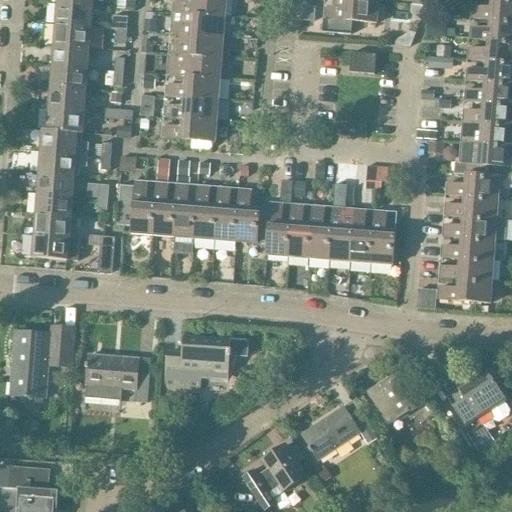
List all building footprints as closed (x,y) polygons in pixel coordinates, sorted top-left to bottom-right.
[(122,0),(122,8),(134,10),(135,0),(122,0)] [(171,15),(189,16),(189,15),(225,17),(225,0),(190,0),(190,3),(175,2),(172,4),(171,15)] [(323,19),(322,33),(350,35),(351,22),(376,24),(378,2),(356,0),(342,0),(343,0),(342,8),(328,7),(324,10),(323,19)] [(471,10),(470,20),(489,21),(489,20),(511,21),(511,0),(490,0),(490,8),(475,7),(471,10)] [(56,4),(55,25),(63,26),(92,28),(92,22),(93,7),(63,4),(56,4)] [(316,10),(303,8),(302,23),(315,24),(316,10)] [(144,21),(157,22),(158,14),(148,13),(144,13),(144,21)] [(170,35),(188,36),(188,35),(224,38),(225,17),(189,15),(189,16),(188,24),(174,22),(171,25),(170,35)] [(112,16),(112,29),(118,30),(127,31),(128,18),(128,17),(112,16)] [(469,31),(469,41),(487,42),(487,41),(511,42),(511,21),(489,20),(489,21),(488,29),(473,28),(469,31)] [(55,25),(53,47),(63,47),(90,49),(92,28),(63,26),(55,25)] [(118,30),(117,44),(126,45),(127,31),(118,30)] [(168,56),(186,57),(222,59),(224,38),(188,35),(188,36),(187,44),(172,43),(169,45),(168,56)] [(468,52),(467,62),(485,63),(485,62),(511,64),(511,42),(487,41),(487,42),(486,50),(471,49),(468,52)] [(141,55),(150,55),(151,42),(142,42),(141,55)] [(53,47),(52,68),(63,69),(88,71),(90,49),(63,47),(53,47)] [(437,47),(436,57),(450,59),(451,48),(437,47)] [(373,74),(374,55),(351,53),(350,73),(373,74)] [(166,77),(184,78),(184,77),(221,79),(222,59),(186,57),(185,64),(171,64),(167,66),(166,77)] [(453,60),(424,57),(423,68),(452,70),(453,60)] [(115,60),(114,71),(116,71),(124,72),(124,71),(125,61),(117,60),(115,60)] [(466,72),(466,82),(484,84),(484,83),(511,84),(511,64),(485,62),(485,63),(485,71),(470,69),(466,72)] [(145,65),(144,76),(153,76),(154,66),(145,65)] [(52,68),(51,89),(63,89),(86,91),(87,86),(88,71),(63,69),(52,68)] [(106,73),(105,86),(123,87),(123,83),(124,72),(116,71),(114,71),(114,73),(106,73)] [(143,90),(152,91),(153,77),(144,76),(143,90)] [(165,97),(183,99),(183,98),(220,100),(221,79),(184,77),(184,78),(184,86),(168,85),(165,87),(165,97)] [(465,93),(464,104),(482,105),(482,104),(511,106),(511,84),(484,83),(484,84),(483,92),(468,91),(465,93)] [(51,89),(50,110),(63,111),(84,113),(86,91),(63,89),(51,89)] [(420,99),(434,101),(434,91),(421,90),(420,99)] [(163,118),(181,119),(181,118),(218,121),(220,100),(183,98),(183,99),(182,107),(167,106),(163,109),(163,118)] [(139,133),(147,133),(149,118),(154,119),(156,105),(144,104),(143,118),(140,117),(139,133)] [(463,114),(462,124),(480,125),(481,124),(511,126),(511,106),(482,104),(482,105),(481,113),(466,112),(463,114)] [(40,130),(40,131),(63,133),(82,135),(84,113),(63,111),(50,110),(48,131),(40,130)] [(119,111),(106,110),(105,119),(118,120),(119,111)] [(119,111),(118,120),(132,122),(132,120),(132,112),(121,111),(119,111)] [(161,139),(192,141),(191,149),(208,150),(211,148),(212,142),(217,142),(218,121),(181,118),(181,119),(180,127),(165,126),(162,129),(161,139)] [(461,135),(461,145),(478,146),(479,145),(511,147),(511,126),(481,124),(480,125),(462,124),(461,135)] [(40,131),(39,152),(63,154),(88,156),(89,144),(82,143),(82,136),(82,135),(63,133),(40,131)] [(429,140),(429,145),(428,152),(444,154),(445,142),(437,141),(437,132),(417,131),(416,139),(429,140)] [(103,144),(102,156),(103,157),(111,157),(111,147),(112,144),(103,144)] [(455,164),(454,175),(465,176),(465,177),(482,178),(482,166),(501,168),(501,169),(511,169),(511,147),(479,145),(478,146),(479,146),(478,154),(463,153),(460,155),(459,164),(455,164)] [(39,152),(38,173),(63,175),(75,177),(79,177),(80,167),(87,168),(88,156),(63,154),(39,152)] [(102,156),(101,172),(110,172),(110,170),(111,157),(103,157),(102,156)] [(122,158),(121,172),(136,174),(138,160),(122,158)] [(178,162),(177,176),(188,177),(190,163),(178,162)] [(198,175),(209,175),(210,166),(198,165),(198,175)] [(315,180),(324,181),(325,167),(316,166),(315,180)] [(446,186),(446,196),(464,198),(464,197),(499,199),(501,169),(501,168),(482,166),(482,178),(465,177),(464,184),(450,183),(446,186)] [(372,192),(377,192),(378,168),(367,167),(366,182),(372,182),(372,192)] [(378,168),(377,192),(381,192),(381,183),(387,183),(388,169),(378,168)] [(38,173),(36,194),(63,197),(74,197),(75,177),(63,175),(38,173)] [(118,226),(132,227),(131,234),(154,236),(157,201),(155,201),(146,201),(147,186),(145,182),(135,181),(135,187),(121,186),(118,226)] [(292,195),(293,183),(284,182),(283,194),(292,195)] [(157,201),(154,236),(175,238),(177,203),(175,203),(167,202),(168,188),(165,184),(156,183),(155,201),(157,201)] [(292,195),(292,198),(302,199),(302,197),(305,197),(306,183),(293,183),(292,195)] [(177,203),(175,238),(195,239),(198,205),(196,205),(189,204),(190,189),(187,186),(177,185),(175,203),(177,203)] [(99,186),(98,200),(100,200),(108,200),(109,187),(101,186),(99,186)] [(334,201),(346,202),(347,187),(335,186),(334,201)] [(198,205),(195,239),(216,241),(218,206),(217,206),(208,205),(210,191),(207,187),(197,187),(196,205),(198,205)] [(218,206),(216,241),(236,243),(239,208),(237,208),(229,207),(231,193),(227,189),(218,188),(217,206),(218,206)] [(239,208),(236,243),(258,244),(260,210),(250,209),(251,195),(248,191),(238,190),(237,208),(239,208)] [(36,194),(35,215),(63,217),(72,218),(74,197),(63,197),(36,194)] [(445,208),(444,218),(462,219),(462,218),(497,221),(499,199),(464,197),(464,198),(463,206),(448,205),(445,208)] [(98,200),(97,213),(107,214),(107,212),(108,200),(100,200),(98,200)] [(260,210),(258,244),(268,245),(267,256),(289,258),(292,225),(290,224),(283,223),(284,208),(282,205),(270,204),(270,210),(260,210)] [(292,225),(289,258),(310,260),(312,226),(311,226),(304,225),(305,210),(303,207),(292,206),(291,224),(290,224),(292,225)] [(312,226),(310,260),(330,261),(333,228),(331,227),(324,227),(325,211),(322,208),(313,207),(311,226),(312,226)] [(333,228),(330,261),(352,263),(354,229),(353,229),(345,228),(346,213),(343,210),(333,209),(332,227),(331,227),(333,228)] [(354,229),(352,263),(373,265),(375,231),(374,231),(366,230),(368,215),(365,211),(354,211),(353,229),(354,229)] [(375,231),(373,265),(393,266),(396,232),(389,232),(390,217),(388,213),(375,212),(374,231),(375,231)] [(35,215),(34,236),(63,239),(70,239),(72,218),(63,217),(35,215)] [(443,229),(442,239),(460,240),(460,239),(495,242),(496,240),(506,241),(508,221),(497,221),(462,218),(462,219),(461,227),(446,226),(443,229)] [(34,236),(33,259),(68,261),(78,262),(80,240),(70,239),(63,239),(34,236)] [(87,237),(87,246),(100,247),(100,245),(101,238),(89,237),(87,237)] [(100,245),(100,247),(103,247),(114,248),(114,246),(114,239),(105,238),(101,238),(100,245)] [(442,250),(441,259),(459,260),(459,259),(494,262),(495,242),(460,239),(460,240),(459,248),(445,247),(442,250)] [(440,270),(439,280),(457,281),(457,280),(492,283),(494,262),(459,259),(459,260),(458,269),(443,267),(440,270)] [(438,291),(438,301),(491,305),(492,283),(457,280),(457,281),(456,289),(441,288),(438,291)] [(431,311),(433,293),(420,292),(419,310),(431,311)] [(13,334),(9,398),(44,401),(47,368),(71,370),(74,331),(61,330),(50,329),(49,334),(49,336),(13,334)] [(166,375),(165,392),(199,394),(200,378),(200,373),(227,374),(228,357),(231,357),(232,351),(229,351),(229,341),(184,338),(183,355),(167,354),(166,375)] [(85,364),(85,369),(87,369),(86,387),(85,399),(120,402),(121,390),(136,391),(135,402),(147,403),(149,375),(137,374),(138,360),(88,356),(88,364),(85,364)] [(400,371),(366,392),(388,426),(421,405),(400,371)] [(457,392),(464,402),(453,409),(465,428),(490,412),(496,421),(501,422),(510,417),(511,411),(505,402),(506,402),(488,373),(457,392)] [(344,408),(303,435),(319,461),(361,434),(344,408)] [(254,470),(242,478),(263,511),(265,511),(277,505),(274,500),(308,478),(298,462),(290,450),(286,444),(261,461),(267,471),(258,477),(254,470)] [(0,466),(0,487),(4,488),(2,511),(55,511),(57,492),(47,492),(49,470),(0,466)]
